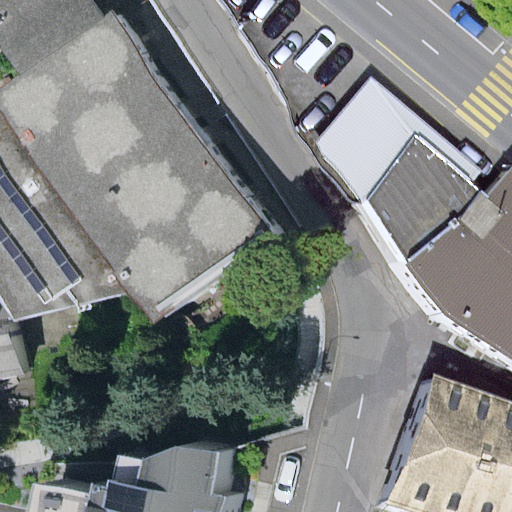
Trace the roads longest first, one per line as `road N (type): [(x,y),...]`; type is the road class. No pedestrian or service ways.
road 1 (residential): [(338,511),(378,330),(329,225),(185,0)]
road 2 (primary): [(376,0),(511,111)]
